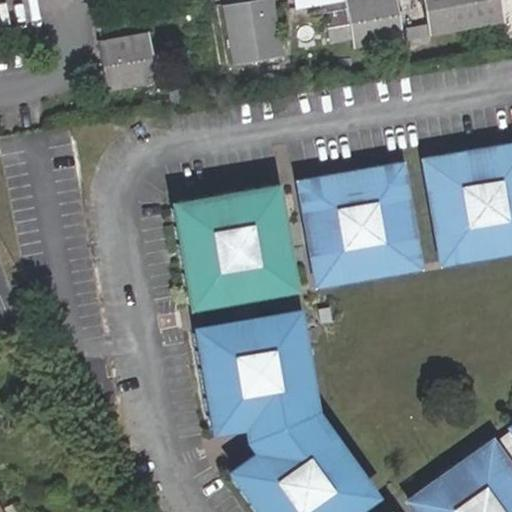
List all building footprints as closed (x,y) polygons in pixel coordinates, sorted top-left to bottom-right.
[(257,0),(223,6),(233,66),(282,56),(273,0),(257,0)] [(402,40),(400,29),(394,0),(293,0),(295,8),(318,4),(323,30),(349,25),(353,48),(402,40)] [(422,0),(427,25),(428,35),(503,22),(499,0),(422,0)] [(427,25),(400,29),(402,40),(428,35),(427,25)] [(108,62),(101,63),(106,91),(156,82),(147,32),(97,41),(100,56),(107,55),(108,62)] [(100,56),(101,63),(108,62),(107,55),(100,56)] [(438,262),(511,249),(511,146),(421,162),(438,262)] [(311,271),(327,282),(414,268),(397,168),(296,184),(311,271)] [(186,309),(273,294),(284,278),(270,192),(169,208),(186,309)] [(304,417),(291,330),(275,318),(188,333),(205,433),(239,428),(250,456),(223,477),(247,511),(347,511),(353,507),(357,488),(304,417)] [(415,498),(412,511),(511,511),(511,428),(508,432),(511,437),(511,446),(495,458),(487,445),(415,498)]
